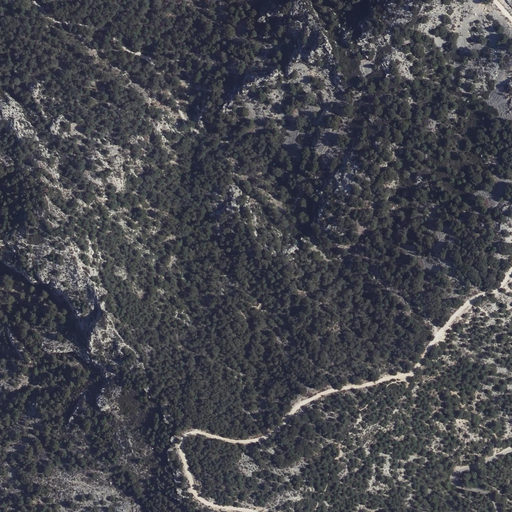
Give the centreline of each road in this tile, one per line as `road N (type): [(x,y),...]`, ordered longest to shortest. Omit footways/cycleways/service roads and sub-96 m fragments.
road 1 (track): [(404,375),(321,393),(258,439),(184,436),(194,492),(251,511)]
road 2 (unclassified): [(511,450),(455,477),(488,492),(499,511)]
